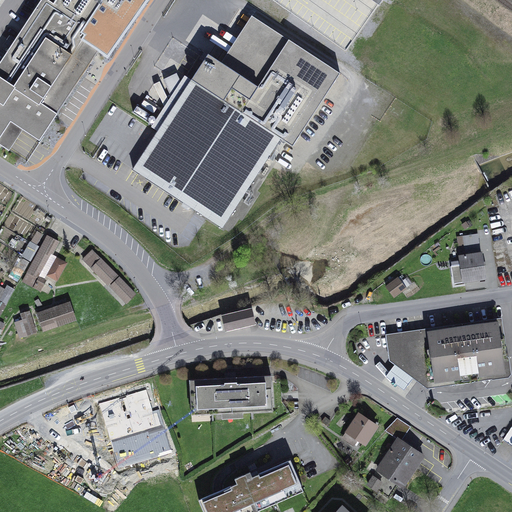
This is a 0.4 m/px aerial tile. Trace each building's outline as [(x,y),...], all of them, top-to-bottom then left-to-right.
[(23,130),(40,142),(60,110),(94,59),(106,40),(106,44),(113,45),(113,41),(116,42),(118,27),(124,20),(126,10),(119,8),(120,0),(56,0),(53,5),(45,0),(42,0),(0,63),(0,145),(3,148),(17,127),(23,130)] [(271,0),(346,52),(381,0),(271,0)] [(203,78),(199,85),(281,139),(292,146),(336,75),(296,50),(269,93),(215,60),(203,78)] [(191,80),(199,85),(203,78),(189,69),(181,82),(185,91),(191,80)] [(133,170),(222,228),(281,139),(199,85),(191,80),(185,91),(181,82),(177,75),(164,81),(171,97),(175,105),(173,108),(164,112),(167,118),(158,131),(133,170)] [(158,131),(167,118),(164,112),(173,108),(175,105),(171,97),(151,127),(158,131)] [(9,151),(23,130),(17,127),(3,148),(9,151)] [(34,259),(48,233),(39,228),(26,255),(34,259)] [(454,283),(485,279),(478,234),(458,237),(463,269),(452,270),(454,283)] [(23,281),(34,287),(38,280),(59,243),(47,237),(23,281)] [(83,260),(108,285),(117,276),(92,251),(83,260)] [(57,259),(48,275),(57,280),(66,264),(57,259)] [(111,287),(127,303),(135,295),(119,278),(111,287)] [(386,287),(394,297),(406,288),(398,278),(386,287)] [(38,280),(34,287),(40,291),(44,284),(38,280)] [(3,281),(0,287),(0,296),(10,302),(17,289),(3,281)] [(38,314),(44,331),(75,320),(69,303),(38,314)] [(223,317),(226,330),(254,324),(251,310),(223,317)] [(15,322),(20,339),(36,333),(29,312),(21,314),(23,320),(15,322)] [(509,377),(511,374),(509,358),(501,353),(498,322),(466,327),(467,333),(461,334),(460,328),(391,337),(394,358),(398,361),(416,374),(427,383),(430,378),(440,377),(451,385),(457,377),(465,383),(471,375),(479,381),(485,373),(493,380),(509,377)] [(398,361),(394,358),(391,337),(391,333),(385,334),(389,361),(395,365),(398,361)] [(413,379),(416,374),(398,361),(395,365),(386,377),(404,390),(413,379)] [(457,377),(451,385),(440,377),(430,378),(427,383),(416,374),(413,379),(426,389),(493,380),(485,373),(479,381),(471,375),(465,383),(457,377)] [(252,407),(273,405),(271,376),(190,380),(191,410),(212,409),(212,414),(222,414),(243,412),(253,412),(252,407)] [(145,429),(140,410),(113,418),(116,427),(105,430),(111,452),(145,442),(150,457),(157,455),(158,460),(176,455),(173,447),(170,448),(163,424),(145,429)] [(359,415),(347,432),(358,439),(365,444),(377,426),(359,415)] [(399,484),(403,486),(423,456),(398,440),(409,425),(397,418),(385,431),(398,440),(368,485),(388,498),(398,483),(399,484)] [(511,427),(503,440),(511,446),(511,427)] [(354,444),(358,439),(347,432),(344,437),(354,444)] [(233,491),(231,486),(224,489),(218,492),(213,494),(199,500),(203,511),(240,511),(271,499),(301,486),(301,485),(290,460),(258,474),(261,479),(233,491)] [(245,480),(252,477),(250,472),(235,478),(237,483),(238,485),(246,482),(245,480)] [(231,486),(233,491),(261,479),(258,474),(252,477),(245,480),(246,482),(238,485),(237,483),(231,486)] [(388,498),(389,499),(399,484),(398,483),(388,498)] [(271,499),(274,504),(303,491),(301,486),(271,499)] [(256,511),(273,505),(271,499),(240,511),(256,511)]
